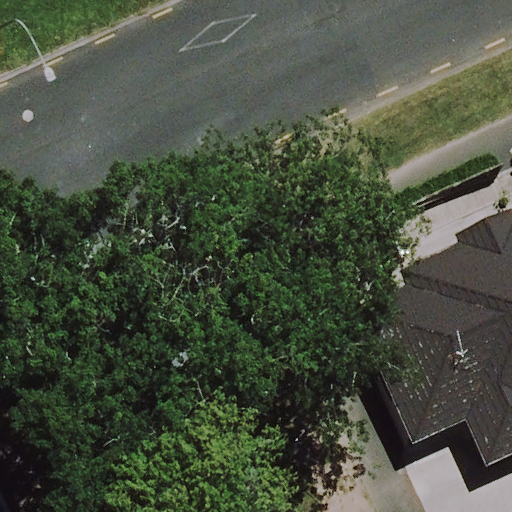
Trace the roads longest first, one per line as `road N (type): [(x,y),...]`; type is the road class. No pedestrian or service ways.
road 1 (residential): [(40,148),(209,511)]
road 2 (tertiary): [(40,148),(357,0)]
